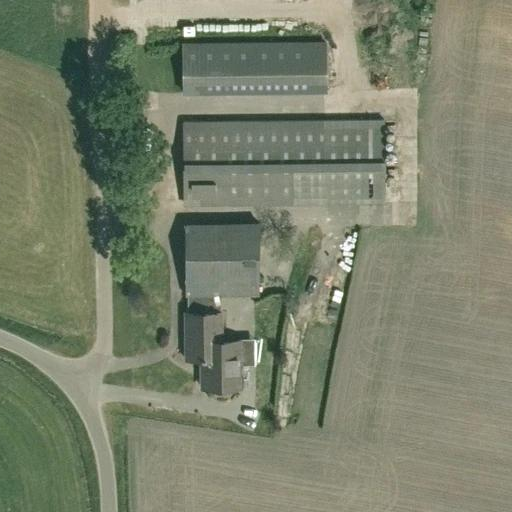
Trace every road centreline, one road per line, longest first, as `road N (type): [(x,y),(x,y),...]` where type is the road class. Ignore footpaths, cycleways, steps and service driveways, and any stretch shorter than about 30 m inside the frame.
road 1 (residential): [(103,194),(102,355),(81,382)]
road 2 (track): [(96,0),(103,194)]
road 3 (unclassified): [(110,511),(109,476),(81,382)]
